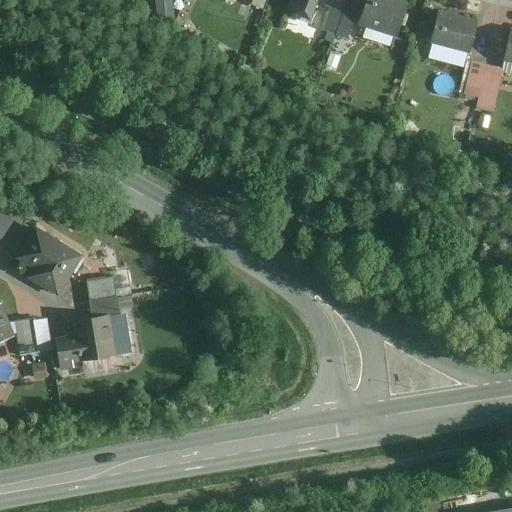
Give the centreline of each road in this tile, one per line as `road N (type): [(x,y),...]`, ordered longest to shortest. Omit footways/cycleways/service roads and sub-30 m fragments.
road 1 (tertiary): [(326,299),(0,115)]
road 2 (secondary): [(0,491),(361,428)]
road 3 (tertiary): [(511,383),(413,345),(326,299)]
road 4 (secondary): [(511,401),(361,428)]
road 5 (tertiary): [(361,428),(350,338),(326,299)]
